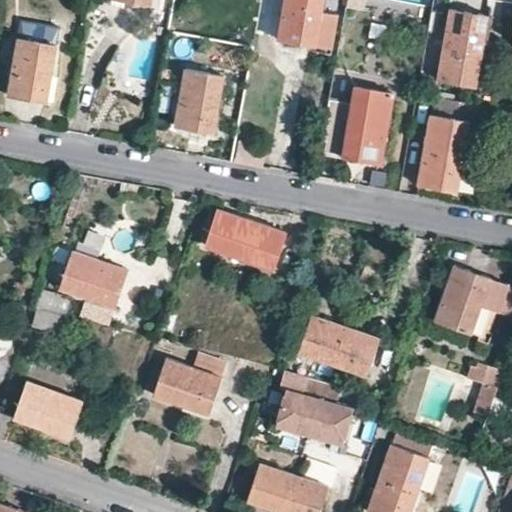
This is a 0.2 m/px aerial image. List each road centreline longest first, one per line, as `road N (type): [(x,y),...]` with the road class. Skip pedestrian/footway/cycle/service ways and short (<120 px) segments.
road 1 (residential): [(0,138),(511,233)]
road 2 (residential): [(148,511),(0,459)]
